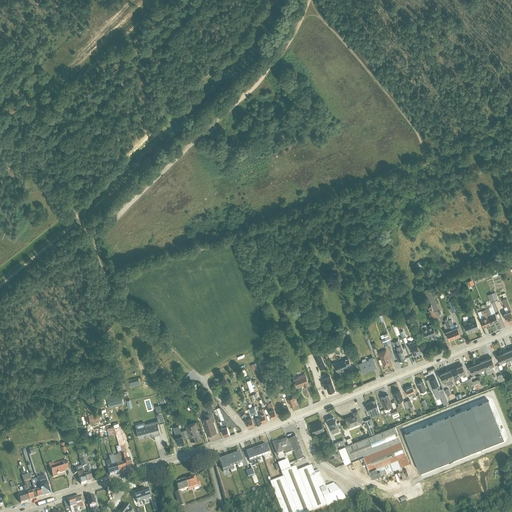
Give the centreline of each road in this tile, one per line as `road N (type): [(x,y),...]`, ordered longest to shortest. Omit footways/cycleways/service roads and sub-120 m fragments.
road 1 (tertiary): [(298,415),(10,511)]
road 2 (tertiary): [(511,331),(298,415)]
road 3 (track): [(0,393),(13,375),(59,367),(86,312),(118,289)]
road 4 (track): [(250,434),(163,337)]
road 5 (unclassified): [(298,415),(321,463),(377,506)]
road 6 (track): [(107,275),(74,295),(30,297),(0,323)]
